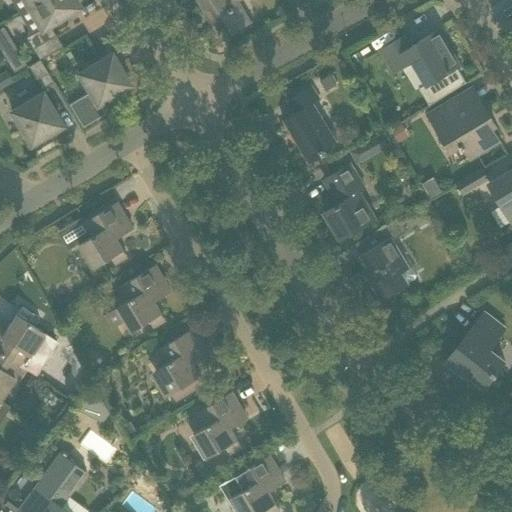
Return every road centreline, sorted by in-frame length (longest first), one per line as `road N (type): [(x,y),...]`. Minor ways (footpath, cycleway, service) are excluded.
road 1 (residential): [(511,483),(343,349),(196,104)]
road 2 (residential): [(328,511),(332,484),(128,143)]
road 3 (residential): [(196,104),(378,0)]
road 4 (residential): [(196,104),(133,0)]
